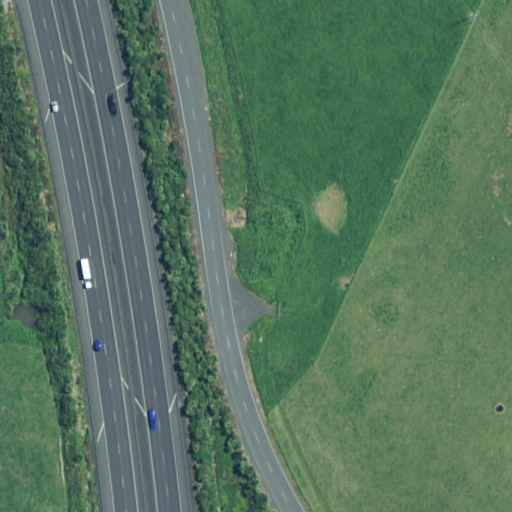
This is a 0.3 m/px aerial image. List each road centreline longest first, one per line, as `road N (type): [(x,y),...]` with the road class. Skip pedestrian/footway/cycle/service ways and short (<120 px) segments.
road 1 (unclassified): [(293,511),(236,376),(169,0)]
road 2 (motorway): [(125,511),(83,216),(39,0)]
road 3 (motorway): [(85,0),(129,222),(169,511)]
